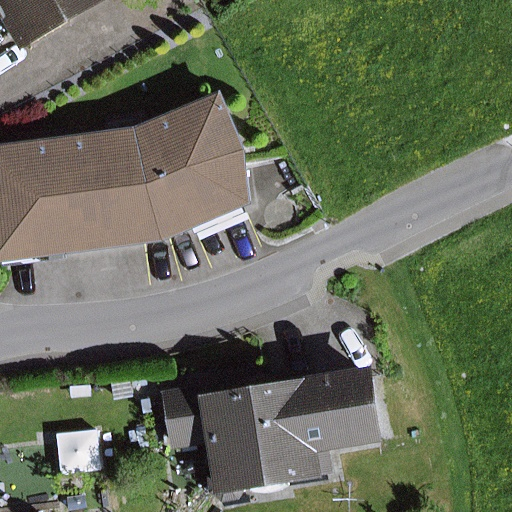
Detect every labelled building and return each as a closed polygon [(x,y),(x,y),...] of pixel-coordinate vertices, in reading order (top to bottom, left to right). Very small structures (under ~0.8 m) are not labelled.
[(0,0),(0,31),(16,21),(21,18),(9,0),(0,0)] [(9,0),(21,18),(16,21),(36,53),(123,0),(9,0)] [(148,130),(0,149),(0,207),(8,266),(182,242),(272,205),(269,178),(233,94),(148,130)] [(216,396),(214,384),(169,392),(179,450),(223,443),(227,465),(217,478),(222,494),(235,504),(255,501),(263,492),(342,479),(338,453),(401,442),(388,367),(216,396)] [(136,378),(116,382),(120,402),(140,398),(136,378)] [(108,472),(103,430),(62,435),(67,477),(108,472)]
